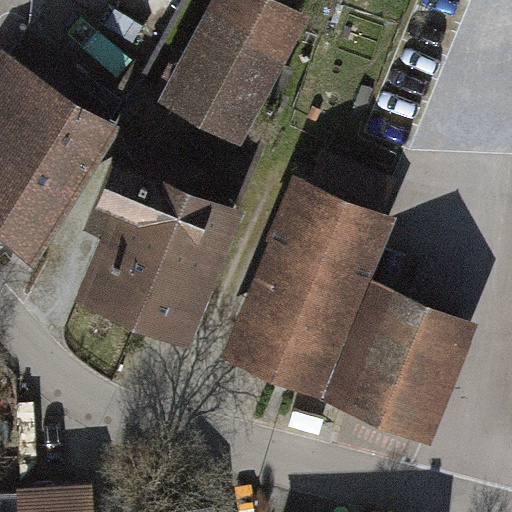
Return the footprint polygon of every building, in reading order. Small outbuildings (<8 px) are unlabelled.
[(306,23),(263,0),(214,0),(158,103),(239,146),(306,23)] [(115,136),(0,66),(0,238),(33,268),(115,136)] [(185,355),(244,218),(198,199),(207,179),(123,144),(82,240),(103,249),(78,309),(185,355)] [(321,405),(371,283),(395,226),(379,219),(392,187),(322,158),(309,191),(297,185),(223,365),(321,405)] [(371,283),(321,405),(430,450),(480,329),(371,283)] [(93,511),(92,483),(0,488),(0,511),(93,511)] [(223,511),(222,492),(126,499),(126,511),(223,511)]
